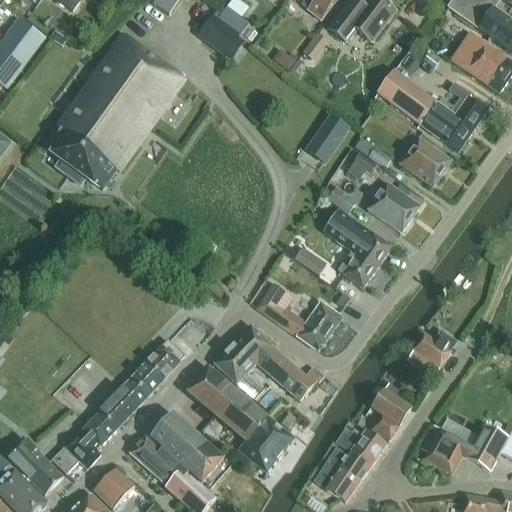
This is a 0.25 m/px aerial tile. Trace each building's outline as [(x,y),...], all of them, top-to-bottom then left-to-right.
[(52,0),(72,15),(80,5),(73,0),(52,0)] [(181,0),(148,0),(146,3),(169,18),(181,0)] [(249,10),(236,0),(233,0),(227,9),(242,20),(249,10)] [(338,0),(306,0),(301,8),(321,23),(338,1),(338,0)] [(356,34),(371,46),(396,14),(389,9),(391,6),(383,0),(381,0),(380,2),(377,0),(371,0),(364,9),(353,1),(328,32),(346,46),(356,34)] [(511,55),(511,24),(492,11),(485,21),(456,0),(448,12),(511,55)] [(511,0),(456,0),(485,21),(492,11),(499,0),(511,9),(511,0)] [(226,9),(218,20),(240,36),(248,26),(226,9)] [(240,38),(213,18),(198,39),(225,58),(240,38)] [(24,74),(48,39),(30,27),(6,61),(24,74)] [(316,37),(302,55),(312,63),(327,45),(316,37)] [(61,163),(55,170),(81,189),(86,181),(102,193),(116,173),(119,175),(185,83),(122,38),(56,130),(58,131),(45,151),(61,163)] [(511,77),(511,65),(484,46),(465,73),(499,97),(511,77)] [(286,74),(294,64),(280,53),(272,62),(286,74)] [(451,120),(453,117),(453,111),(460,101),(448,93),(438,107),(435,104),(394,74),(377,97),(391,108),(458,156),(473,134),(451,120)] [(489,110),(453,86),(448,93),(460,101),(453,111),(453,117),(451,120),(473,134),(487,113),(489,110)] [(347,132),(330,120),(307,154),(324,165),(347,132)] [(0,158),(9,147),(0,140),(0,158)] [(452,164),(418,141),(400,168),(433,191),(452,164)] [(374,149),(366,160),(383,172),(391,161),(374,149)] [(346,175),(358,183),(364,173),(370,177),(376,169),(359,157),(346,175)] [(8,182),(33,222),(53,210),(29,170),(8,182)] [(367,214),(400,237),(401,236),(401,237),(420,210),(387,186),(367,214)] [(356,205),(336,191),(328,202),(348,216),(356,205)] [(350,255),(338,273),(363,291),(392,250),(340,213),(324,236),(350,255)] [(305,245),(293,262),(317,279),(329,261),(305,245)] [(285,311),(293,299),(273,286),(256,312),(319,355),(342,321),(320,306),(306,326),(285,311)] [(272,350),(273,350),(251,329),(214,367),(236,388),(260,363),(263,373),(300,404),(317,384),(318,385),(324,380),(313,371),(306,379),(300,375),(306,368),(296,359),(289,366),(272,350)] [(167,344),(184,360),(193,351),(175,335),(167,344)] [(436,345),(424,337),(407,362),(427,376),(430,372),(436,376),(451,355),(456,347),(441,337),(436,345)] [(184,360),(167,344),(146,366),(164,383),(185,361),(184,360)] [(130,401),(139,409),(164,383),(146,366),(123,390),(133,399),(130,401)] [(187,395),(246,445),(238,454),(266,477),(293,442),(209,372),(187,395)] [(402,394),(389,385),(383,393),(383,392),(371,411),(375,413),(399,429),(411,411),(397,402),(402,394)] [(139,409),(130,401),(133,399),(123,390),(98,417),(117,433),(139,409)] [(390,443),(399,429),(375,413),(365,426),(390,443)] [(202,487),(203,486),(210,492),(230,471),(222,464),(224,463),(172,416),(150,441),(202,487)] [(117,433),(98,417),(79,437),(97,454),(117,433)] [(433,429),(420,452),(427,456),(423,463),(451,478),(461,459),(489,474),(499,456),(511,463),(511,430),(508,429),(503,439),(485,429),(478,440),(447,422),(440,433),(433,429)] [(346,431),(336,446),(348,455),(371,470),(387,447),(367,434),(360,442),(346,431)] [(52,464),(54,465),(63,475),(76,462),(87,473),(101,458),(79,437),(52,464)] [(130,456),(148,472),(167,489),(165,491),(188,511),(200,511),(212,498),(146,439),(130,456)] [(5,459),(45,498),(63,480),(23,441),(5,459)] [(348,455),(342,465),(338,471),(328,464),(319,478),(328,485),(324,492),(345,506),(371,470),(348,455)] [(14,472),(0,459),(0,477),(1,477),(5,481),(0,486),(0,498),(13,511),(42,511),(48,507),(14,472)] [(93,494),(112,511),(134,489),(114,472),(93,494)] [(511,511),(511,497),(501,495),(498,504),(465,498),(462,511),(511,511)] [(106,511),(91,496),(74,511),(106,511)] [(8,511),(0,503),(0,511),(8,511)]
